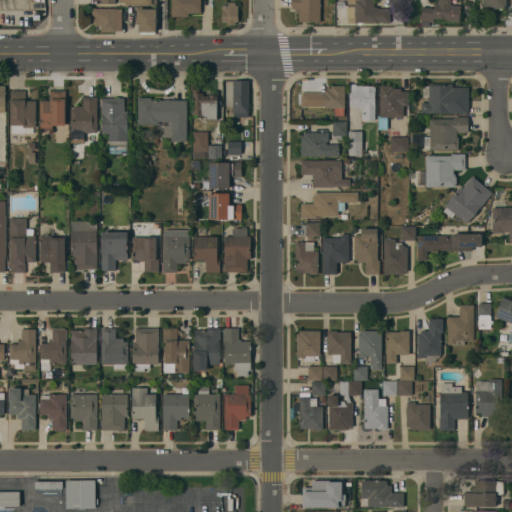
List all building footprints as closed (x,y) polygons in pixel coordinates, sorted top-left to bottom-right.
[(172,17),(172,0),(201,0),(201,13),(188,13),(188,17),(172,17)] [(320,0),(320,22),(299,22),(299,13),(295,13),(295,9),(292,9),(292,0),(320,0)] [(355,22),(355,17),(348,17),(348,0),(374,0),(374,7),(378,7),(378,8),(390,8),(390,22),(355,22)] [(434,18),(433,22),(421,20),(422,7),(434,8),(435,2),(438,3),(438,0),(450,0),(450,5),(461,6),(459,22),(434,18)] [(506,0),(506,8),(483,8),(483,0),(506,0)] [(238,22),(235,22),(235,25),(227,25),(227,22),(222,22),(222,5),(223,5),(228,5),(228,2),(235,2),(235,5),(236,5),(238,5),(238,22)] [(122,30),(116,30),(116,31),(101,32),(101,31),(96,31),(96,25),(95,25),(95,21),(92,21),(92,7),(95,7),(95,8),(115,8),(115,9),(122,8),(122,30)] [(156,31),(139,31),(139,23),(137,23),(137,9),(156,9),(156,31)] [(249,80),(249,114),(248,114),(248,117),(233,117),(234,114),(233,114),(233,80),(246,80),(249,80)] [(469,112),(467,112),(421,113),(421,102),(429,102),(429,97),(423,97),(423,85),(429,85),(429,84),(452,83),(452,87),(469,87),(469,112)] [(375,91),(375,120),(362,120),(362,108),(356,108),(356,106),(350,106),(350,84),(356,84),(356,86),(375,86),(375,91)] [(344,115),(335,115),(335,108),(325,108),(325,106),(319,106),(319,93),(325,93),(325,90),(327,90),(327,88),(331,88),(331,85),(345,85),(345,108),(344,108),(344,115)] [(380,85),(391,85),(391,86),(394,86),(394,88),(401,88),(401,91),(408,91),(408,105),(403,105),(403,117),(380,117),(380,85)] [(206,120),(206,117),(194,117),(193,89),(199,89),(199,93),(203,93),(203,96),(209,95),(209,94),(217,94),(217,119),(206,120)] [(11,90),(26,90),(26,100),(36,100),(36,127),(33,127),(33,133),(25,133),(12,133),(12,125),(10,125),(11,90)] [(66,100),(65,100),(65,125),(52,125),(52,130),(40,130),(40,100),(51,100),(50,90),(65,90),(66,100)] [(97,133),(96,133),(96,134),(84,134),(84,139),(72,139),(72,132),(71,132),(71,108),(74,108),(74,105),(83,106),(83,96),(97,96),(97,133)] [(101,98),(124,97),(125,111),(128,111),(128,141),(127,141),(127,153),(110,154),(110,141),(109,141),(109,133),(102,133),(101,98)] [(137,124),(138,97),(151,97),(151,100),(187,100),(187,142),(171,142),(171,136),(160,136),(160,124),(168,124),(168,122),(159,121),(159,125),(137,124)] [(430,119),(455,119),(455,117),(468,117),(468,132),(457,132),(457,137),(458,137),(459,149),(430,149),(430,148),(424,148),(424,136),(430,136),(430,119)] [(333,136),(332,122),(347,122),(347,136),(333,136)] [(208,131),(208,145),(222,145),(222,158),(208,158),(208,151),(207,151),(207,157),(193,157),(193,131),(208,131)] [(362,155),(348,155),(348,131),(362,131),(362,155)] [(301,156),(301,135),(304,135),(304,133),(328,132),(328,141),(326,141),(326,144),(339,144),(339,156),(301,156)] [(421,145),(411,145),(411,134),(421,134),(421,145)] [(409,136),(409,151),(390,151),(390,137),(409,136)] [(241,141),(241,154),(228,154),(228,141),(241,141)] [(35,164),(28,164),(28,157),(26,157),(26,155),(28,155),(28,153),(35,153),(35,164)] [(150,165),(139,164),(139,153),(151,154),(150,165)] [(416,185),(416,171),(426,171),(426,156),(451,156),(451,154),(465,154),(465,169),(453,169),(453,174),(455,174),(455,177),(456,177),(456,184),(454,184),(455,186),(426,187),(426,185),(416,185)] [(199,168),(191,168),(191,159),(199,159),(199,168)] [(350,187),(313,186),(313,174),(302,174),(302,160),(342,160),(342,178),(350,178),(351,178),(351,181),(350,181),(350,187)] [(201,186),(201,177),(209,177),(209,162),(241,162),(241,177),(233,177),(233,175),(229,175),(229,188),(209,188),(209,186),(201,186)] [(473,177),(492,192),(476,211),(477,212),(472,217),(467,223),(455,213),(452,218),(443,211),(446,207),(445,205),(450,199),(449,198),(454,193),(455,193),(460,187),(463,189),(473,177)] [(358,192),(358,202),(345,202),(345,211),(351,211),(350,219),(331,219),(331,216),(315,216),(315,218),(301,218),(301,203),(313,203),(313,195),(315,195),(315,192),(358,192)] [(209,193),(229,193),(229,204),(241,204),(241,219),(233,219),(209,219),(209,193)] [(492,207),(511,207),(511,243),(509,243),(509,232),(505,232),(505,233),(492,233),(492,207)] [(33,228),(33,235),(36,235),(36,262),(26,262),(26,272),(11,272),(11,264),(10,264),(10,237),(9,237),(9,217),(27,217),(27,228),(33,228)] [(97,221),(97,269),(74,269),(74,255),(70,255),(71,220),(97,221)] [(306,236),(306,222),(320,221),(320,236),(306,236)] [(247,236),(250,236),(250,258),(247,258),(247,272),(224,272),(224,258),(224,236),(232,236),(232,228),(236,227),(239,228),(240,228),(244,227),(245,227),(246,227),(247,228),(247,236)] [(415,227),(415,240),(401,240),(401,227),(415,227)] [(377,260),(379,260),(379,274),(365,274),(366,262),(357,262),(357,259),(354,259),(354,234),(361,235),(361,228),(377,228),(377,260)] [(189,229),(189,259),(186,259),(186,263),(177,263),(177,272),(163,272),(163,236),(163,230),(189,229)] [(194,236),(197,236),(197,229),(207,229),(207,236),(217,236),(216,257),(220,257),(220,272),(205,272),(205,260),(193,260),(194,236)] [(128,231),(128,259),(116,259),(116,270),(101,270),(101,258),(101,251),(101,231),(128,231)] [(452,235),(452,233),(482,233),(482,246),(472,245),(472,250),(427,250),(427,259),(417,259),(417,235),(452,235)] [(349,262),(337,262),(337,274),(323,274),(322,238),(341,238),(341,234),(349,234),(349,262)] [(53,235),(53,237),(65,237),(65,272),(50,272),(50,262),(40,262),(40,235),(53,235)] [(156,236),(156,257),(158,257),(158,272),(144,272),(144,260),(132,260),(132,236),(156,236)] [(407,272),(404,272),(404,274),(384,274),(384,239),(395,239),(395,242),(402,242),(402,245),(404,245),(404,247),(407,247),(407,272)] [(318,274),(309,274),(309,272),(295,273),(295,242),(306,241),(306,242),(314,242),(314,251),(318,251),(318,274)] [(511,300),(511,323),(495,316),(502,297),(511,300)] [(479,303),(491,303),(491,328),(478,328),(479,303)] [(474,341),(455,341),(455,344),(447,344),(447,316),(460,316),(460,305),(474,305),(474,341)] [(418,358),(418,333),(421,333),(421,330),(429,330),(429,318),(443,318),(443,332),(441,332),(441,355),(440,355),(440,356),(435,360),(434,362),(425,362),(425,358),(418,358)] [(97,327),(97,340),(97,364),(71,364),(71,339),(71,330),(83,330),(83,327),(97,327)] [(220,339),(219,339),(219,364),(207,364),(207,370),(193,371),(193,350),(194,350),(193,330),(205,329),(205,327),(220,327),(220,339)] [(50,371),(41,371),(41,359),(40,359),(40,344),(49,344),(49,340),(52,340),(52,329),(53,329),(53,328),(65,328),(65,329),(67,329),(66,363),(50,363),(50,371)] [(128,363),(126,363),(126,369),(113,369),(113,363),(102,363),(101,328),(116,328),(116,338),(123,338),(123,341),(128,341),(128,363)] [(158,328),(158,364),(150,364),(150,368),(144,368),(144,371),(133,371),(133,364),(132,364),(132,341),(136,341),(136,328),(158,328)] [(177,328),(177,339),(189,339),(190,372),(164,372),(164,362),(165,362),(165,340),(163,340),(163,328),(177,328)] [(238,328),(238,337),(250,337),(250,370),(248,370),(248,376),(237,376),(237,370),(234,370),(234,364),(225,364),(224,328),(238,328)] [(36,329),(36,371),(24,370),(24,368),(15,368),(15,363),(10,363),(10,359),(9,359),(9,343),(18,343),(18,340),(21,340),(21,329),(36,329)] [(297,358),(297,333),(300,333),(300,330),(320,330),(320,356),(314,356),(314,361),(304,361),(304,358),(301,358),(301,359),(298,359),(298,358),(297,358)] [(327,330),(337,330),(337,331),(351,331),(351,364),(340,364),(340,363),(332,363),(332,354),(328,354),(327,330)] [(381,330),(381,370),(372,370),(372,363),(370,363),(370,355),(367,355),(367,357),(359,358),(358,333),(361,333),(361,330),(381,330)] [(409,354),(396,354),(396,363),(386,363),(386,332),(400,332),(400,330),(409,330),(409,354)] [(322,380),(308,380),(308,366),(322,366),(322,380)] [(337,366),(337,380),(324,380),(324,366),(337,366)] [(367,380),(354,380),(354,366),(367,366),(367,380)] [(414,380),(400,380),(400,366),(414,366),(414,380)] [(502,426),(487,426),(487,416),(481,416),(481,413),(475,413),(475,390),(476,390),(476,381),(489,381),(489,379),(502,379),(502,426)] [(325,395),(311,395),(311,382),(325,382),(325,395)] [(329,406),(328,406),(328,395),(337,395),(337,402),(345,402),(347,402),(344,395),(339,395),(340,382),(361,382),(361,395),(348,395),(351,402),(353,402),(352,427),(349,427),(349,430),(329,429),(329,406)] [(397,395),(383,395),(383,382),(397,382),(397,395)] [(412,395),(399,395),(399,382),(412,382),(412,395)] [(414,382),(423,382),(424,391),(414,391),(414,382)] [(468,418),(454,418),(455,430),(439,430),(439,417),(440,417),(440,391),(441,391),(441,383),(452,383),(452,386),(461,386),(461,391),(468,391),(468,418)] [(248,385),(248,394),(250,394),(251,416),(246,416),(246,420),(239,420),(239,429),(239,430),(224,430),(224,394),(235,394),(235,385),(248,385)] [(198,386),(209,386),(209,393),(220,393),(220,430),(206,430),(206,420),(197,420),(197,418),(193,418),(193,394),(198,394),(198,386)] [(21,387),(21,389),(29,389),(29,394),(35,394),(36,429),(22,430),(21,418),(18,418),(18,417),(17,417),(17,413),(9,414),(9,401),(9,388),(21,387)] [(147,387),(147,394),(156,394),(156,415),(158,415),(158,431),(145,431),(144,418),(132,418),(132,387),(147,387)] [(388,429),(378,429),(378,428),(365,428),(364,399),(364,389),(378,389),(378,398),(386,398),(386,406),(387,406),(388,429)] [(97,394),(97,430),(83,430),(83,421),(73,420),(74,418),(70,418),(71,393),(97,394)] [(317,398),(317,406),(322,406),(323,429),(313,429),(313,428),(300,428),(299,397),(304,397),(304,393),(309,393),(309,397),(310,397),(310,398),(317,398)] [(67,394),(67,429),(52,429),(52,418),(49,418),(49,414),(40,414),(40,399),(41,399),(41,395),(49,395),(49,394),(67,394)] [(128,394),(128,416),(125,416),(125,430),(101,430),(101,416),(102,416),(102,394),(128,394)] [(189,394),(189,417),(181,417),(181,420),(177,420),(177,430),(163,430),(163,394),(189,394)] [(430,429),(410,429),(410,427),(407,427),(407,402),(415,402),(415,404),(430,404),(430,429)] [(95,480),(95,508),(66,508),(66,480),(95,480)] [(345,506),(339,506),(339,508),(303,507),(303,491),(303,486),(306,486),(306,487),(312,487),(312,480),(345,480),(345,506)] [(385,480),(385,481),(387,481),(387,485),(392,485),(392,493),(403,493),(404,506),(368,507),(368,506),(360,506),(360,498),(362,498),(362,480),(385,480)] [(496,480),(496,481),(504,481),(504,494),(495,494),(495,506),(464,506),(464,492),(472,492),(472,487),(475,487),(475,480),(496,480)] [(0,491),(20,491),(20,506),(0,506),(0,491)]
